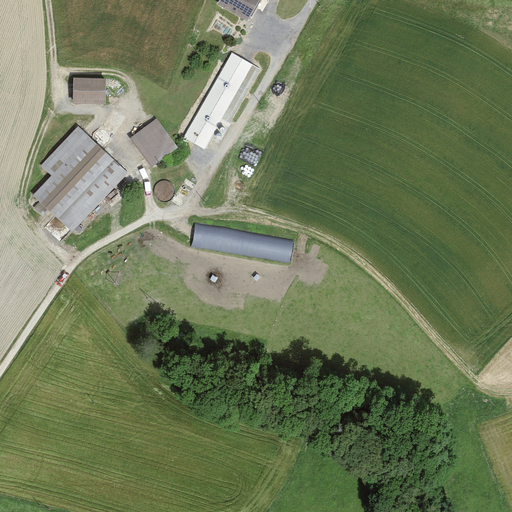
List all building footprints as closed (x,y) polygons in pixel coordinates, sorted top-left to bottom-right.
[(256,0),(218,0),(216,4),(246,20),(256,0)] [(255,65),(230,51),(182,134),(206,149),(255,65)] [(102,74),(71,73),(70,103),(101,103),(102,74)] [(156,118),(130,136),(150,166),(177,148),(156,118)] [(91,138),(77,124),(40,163),(51,174),(32,194),(71,231),(128,172),(97,143),(95,142),(93,141),(92,140),(91,138)] [(91,133),(90,136),(91,138),(92,140),(93,141),(95,142),(97,143),(100,143),(102,142),(104,140),(105,138),(106,135),(105,132),(103,130),(101,129),(99,128),(96,128),(94,129),(92,131),(91,133)] [(292,238),(193,222),(189,248),(288,264),(292,238)]
